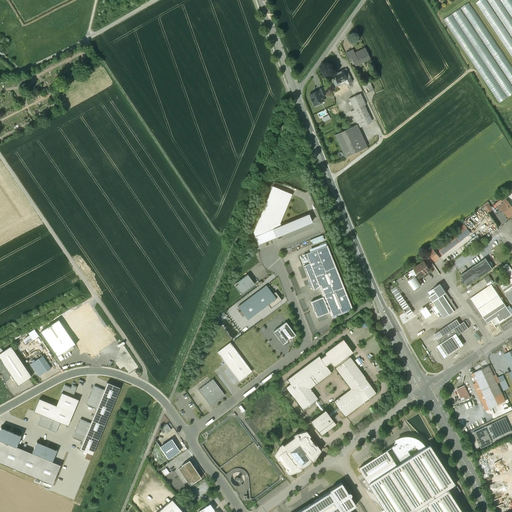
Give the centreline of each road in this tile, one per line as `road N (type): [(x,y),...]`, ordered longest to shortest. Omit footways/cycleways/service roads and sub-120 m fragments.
road 1 (track): [(84,39),(223,247),(113,511)]
road 2 (track): [(121,511),(293,104)]
road 3 (tertiary): [(425,390),(377,297),(294,92)]
road 4 (track): [(0,156),(144,368),(142,383)]
road 5 (unclassified): [(187,435),(306,344),(270,244)]
road 6 (unclassified): [(0,411),(66,375),(109,372),(142,383),(187,435)]
road 7 (track): [(424,0),(468,73),(381,141)]
road 8 (tertiary): [(486,511),(425,390)]
